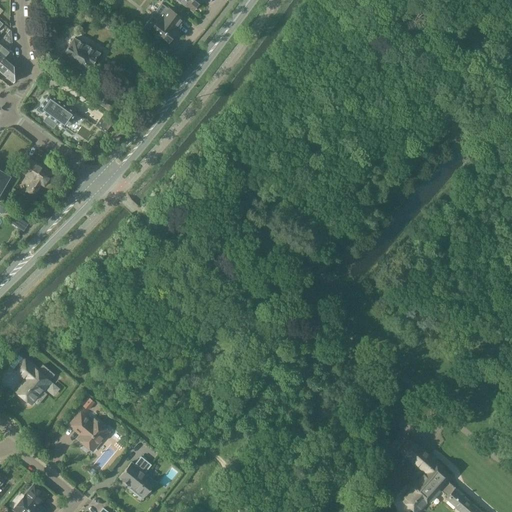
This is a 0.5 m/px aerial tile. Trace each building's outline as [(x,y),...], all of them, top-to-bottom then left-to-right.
[(199,2),(200,0),(180,0),(193,9),(194,8),(197,7),(199,4),(199,2)] [(172,37),(177,30),(175,28),(182,18),(169,8),(169,9),(161,3),(152,16),(157,20),(149,31),(166,44),(168,43),(170,42),(173,39),(172,37)] [(0,40),(0,47),(11,34),(11,31),(10,30),(0,40)] [(0,47),(0,61),(7,53),(9,51),(5,48),(9,43),(12,43),(11,34),(0,47)] [(99,53),(98,53),(73,39),(62,58),(80,68),(82,70),(84,71),(87,71),(90,70),(92,67),(92,64),(92,63),(96,57),(96,58),(98,57),(99,55),(99,53)] [(7,53),(0,61),(0,71),(12,82),(14,80),(15,80),(14,65),(13,65),(5,59),(8,55),(7,53)] [(77,114),(75,113),(71,110),(72,108),(60,99),(59,101),(49,94),(39,109),(47,115),(43,121),(53,127),(57,122),(66,129),(77,114)] [(119,106),(107,97),(102,105),(113,113),(119,106)] [(116,122),(104,114),(96,125),(107,134),(116,122)] [(52,174),(26,156),(17,168),(33,179),(25,191),(33,196),(41,184),(44,186),(52,174)] [(0,189),(8,176),(0,171),(0,189)] [(164,228),(154,219),(137,231),(153,243),(164,228)] [(21,221),(17,225),(17,229),(21,232),(26,227),(21,221)] [(409,241),(417,248),(425,239),(417,232),(409,241)] [(26,378),(16,390),(23,397),(23,399),(26,401),(28,401),(30,403),(42,388),(44,390),(51,382),(49,380),(55,373),(43,363),(37,370),(25,360),(17,370),(26,378)] [(89,398),(83,406),(88,409),(94,402),(89,398)] [(83,432),(78,438),(85,444),(85,446),(88,449),(90,449),(92,450),(103,437),(105,437),(108,434),(108,431),(94,419),(92,422),(81,413),(72,423),(83,432)] [(445,494),(444,496),(462,511),(481,511),(480,510),(479,509),(456,489),(457,488),(448,481),(452,477),(440,467),(440,465),(438,463),(436,463),(433,460),(434,459),(410,438),(400,450),(419,467),(420,465),(427,471),(418,481),(415,478),(407,487),(410,490),(402,499),(416,511),(417,511),(438,488),(445,494)] [(134,465),(131,462),(119,477),(121,478),(120,479),(130,486),(144,497),(156,482),(144,473),(151,464),(141,456),(134,465)] [(45,494),(34,486),(26,496),(25,495),(14,508),(19,511),(42,511),(44,510),(36,505),(45,494)]
